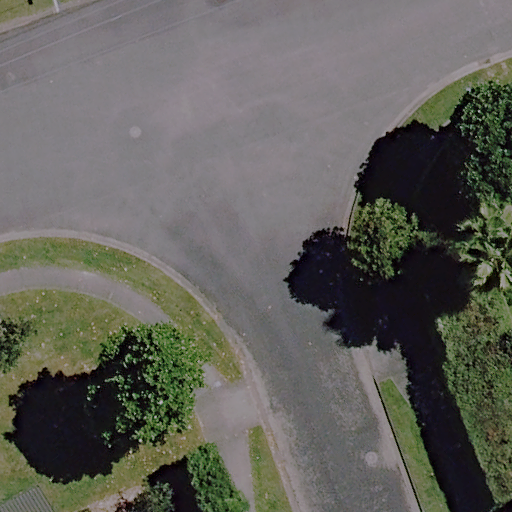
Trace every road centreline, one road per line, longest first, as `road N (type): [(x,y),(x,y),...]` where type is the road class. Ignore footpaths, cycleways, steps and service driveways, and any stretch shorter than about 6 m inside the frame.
road 1 (residential): [(193,83),(348,511)]
road 2 (residential): [(193,83),(409,0)]
road 3 (residential): [(0,153),(193,83)]
